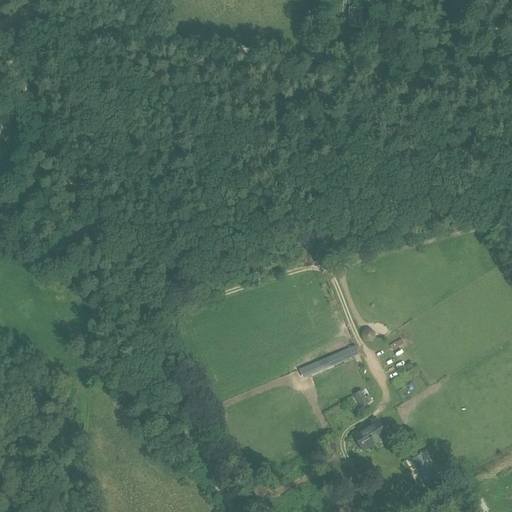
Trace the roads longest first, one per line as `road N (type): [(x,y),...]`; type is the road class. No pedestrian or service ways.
road 1 (track): [(2,27),(237,511)]
road 2 (track): [(2,27),(511,80)]
